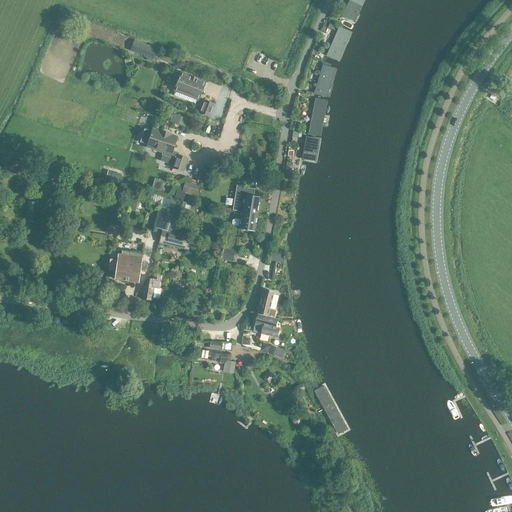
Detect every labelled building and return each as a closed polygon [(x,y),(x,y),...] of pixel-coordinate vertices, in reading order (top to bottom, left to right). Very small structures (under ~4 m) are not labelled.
[(364,0),(348,0),(341,16),(355,22),(364,0)] [(352,31),(339,25),(326,55),(339,61),(352,31)] [(157,49),(134,41),(131,50),(153,59),(157,49)] [(265,67),(270,57),(257,51),(253,61),(265,67)] [(338,67),(324,63),(316,93),(329,97),(338,67)] [(198,99),(205,83),(181,74),(179,78),(178,79),(175,77),(172,85),(176,86),(175,89),(198,99)] [(324,99),(315,97),(309,131),(318,133),(324,99)] [(199,112),(210,117),(214,105),(204,100),(199,112)] [(173,168),(183,171),(187,159),(177,155),(178,153),(172,151),(177,138),(153,130),(151,135),(148,134),(146,140),(149,141),(147,146),(163,151),(162,155),(176,159),(173,168)] [(322,138),(308,135),(303,159),(318,162),(322,138)] [(214,166),(204,163),(198,183),(208,186),(214,166)] [(121,174),(107,170),(105,177),(119,181),(121,174)] [(200,185),(185,180),(177,185),(173,198),(183,201),(185,194),(196,197),(200,185)] [(155,228),(163,230),(174,233),(181,202),(141,191),(139,200),(161,206),(155,228)] [(244,195),(241,212),(258,214),(261,197),(244,195)] [(192,205),(184,203),(181,213),(190,215),(192,205)] [(255,231),(258,214),(241,212),(240,219),(235,219),(232,220),(232,223),(234,226),(239,226),(238,228),(255,231)] [(174,233),(163,230),(160,242),(186,249),(189,250),(192,237),(174,233)] [(231,246),(225,245),(221,258),(233,261),(236,251),(231,249),(231,246)] [(122,254),(119,254),(116,279),(139,282),(142,257),(130,256),(131,251),(122,250),(122,254)] [(156,273),(155,279),(149,278),(148,286),(143,286),(141,299),(152,300),(153,298),(159,299),(161,289),(159,289),(162,274),(156,273)] [(273,292),(264,290),(258,314),(274,318),(276,310),(269,309),(273,292)] [(278,318),(257,314),(253,332),(278,337),(280,328),(276,327),(278,318)] [(184,349),(184,338),(170,338),(170,348),(184,349)] [(227,363),(226,370),(234,371),(236,361),(230,360),(231,354),(209,351),(208,356),(212,357),(212,358),(213,360),(215,360),(216,358),(216,357),(221,358),(220,362),(227,363)] [(269,370),(263,378),(270,384),(276,376),(269,370)] [(347,427),(323,384),(313,390),(336,433),(347,427)]
